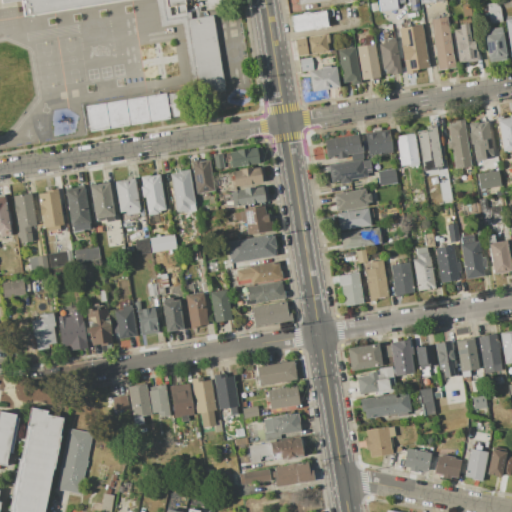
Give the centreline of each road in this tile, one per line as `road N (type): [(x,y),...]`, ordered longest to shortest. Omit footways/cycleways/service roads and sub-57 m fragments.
road 1 (residential): [(511,85),(0,169)]
road 2 (residential): [(511,302),(61,374)]
road 3 (tertiary): [(320,333),(348,511)]
road 4 (residential): [(511,510),(342,476)]
road 5 (tertiary): [(299,203),(320,333)]
